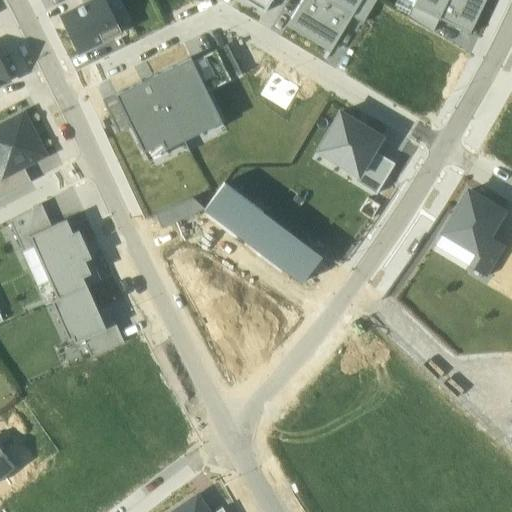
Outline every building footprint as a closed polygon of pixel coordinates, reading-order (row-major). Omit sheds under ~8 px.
[(120,35),(103,0),(98,0),(85,6),(64,16),(81,53),(120,35)] [(272,0),(242,0),(265,13),(272,0)] [(330,54),(353,17),(362,0),(303,0),(287,27),(330,54)] [(376,0),(362,0),(353,17),(363,23),(376,0)] [(416,0),(413,7),(439,20),(470,34),(486,0),(416,0)] [(433,34),(439,20),(413,7),(408,18),(433,34)] [(216,31),(204,36),(209,50),(221,45),(216,31)] [(227,48),(192,65),(206,93),(240,76),(227,48)] [(0,89),(15,82),(0,51),(0,89)] [(147,159),(221,122),(206,93),(192,65),(190,59),(116,96),(131,128),(147,159)] [(103,102),(118,134),(131,128),(116,96),(103,102)] [(318,148),(358,174),(381,138),(340,113),(318,148)] [(46,156),(25,115),(0,127),(0,173),(3,178),(24,167),(46,156)] [(355,182),(376,195),(395,164),(373,151),(355,182)] [(0,198),(32,182),(24,167),(3,178),(0,179),(0,198)] [(225,182),(204,211),(301,284),(323,255),(225,182)] [(504,214),(469,193),(445,232),(479,254),(489,238),(504,214)] [(156,215),(162,229),(204,211),(193,199),(156,215)] [(30,236),(52,226),(42,204),(11,222),(24,252),(35,247),(30,236)] [(101,281),(79,230),(73,233),(66,220),(52,226),(30,236),(35,247),(59,299),(87,287),(101,281)] [(504,247),(489,238),(479,254),(472,265),(488,274),(504,247)] [(99,312),(87,287),(59,299),(53,303),(70,340),(73,338),(76,343),(106,329),(99,312)] [(92,357),(125,342),(114,317),(107,320),(103,311),(99,312),(106,329),(76,343),(79,350),(87,346),(92,357)] [(0,477),(15,466),(0,447),(0,477)] [(173,511),(208,511),(197,496),(173,511)]
